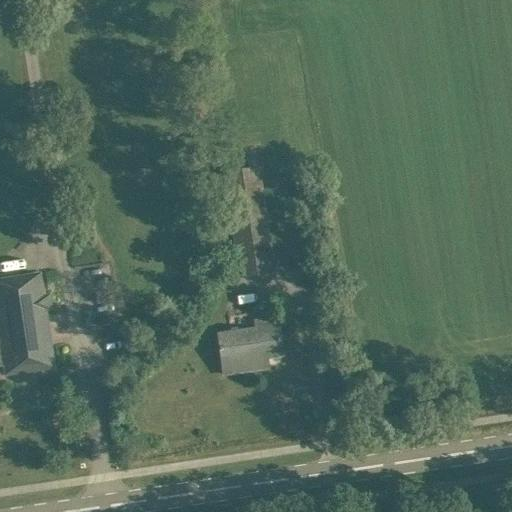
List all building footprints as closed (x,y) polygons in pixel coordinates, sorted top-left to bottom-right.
[(241,280),(274,275),(257,167),(224,173),(241,280)] [(17,359),(51,354),(39,274),(0,280),(0,335),(13,333),(17,359)] [(279,336),(279,332),(277,317),(253,320),(255,330),(218,334),(220,355),(223,375),(269,368),(267,358),(282,356),(279,336)] [(13,333),(0,335),(0,336),(1,341),(0,341),(0,365),(4,365),(6,374),(19,372),(17,359),(13,333)] [(17,359),(19,372),(53,367),(51,354),(17,359)]
